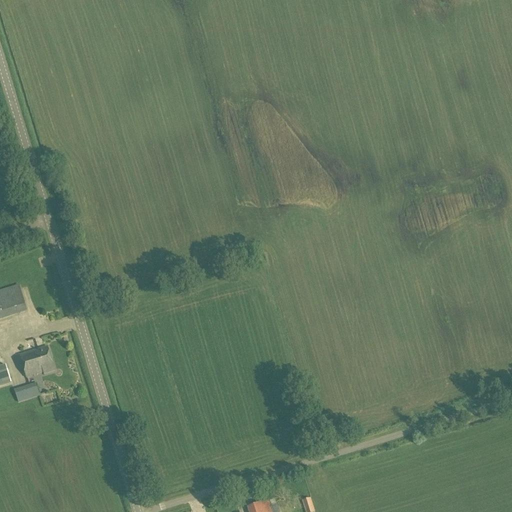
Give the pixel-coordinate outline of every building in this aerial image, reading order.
[(19,286),(0,291),(0,309),(23,302),(19,286)] [(43,375),(54,372),(47,349),(20,357),(26,378),(43,373),(43,375)] [(0,386),(11,383),(5,367),(0,368),(0,386)] [(35,386),(14,392),(18,403),(38,397),(35,386)] [(314,511),(311,498),(301,501),(304,511),(314,511)] [(271,506),(269,502),(269,501),(247,508),(248,511),(279,511),(277,504),(271,506)]
